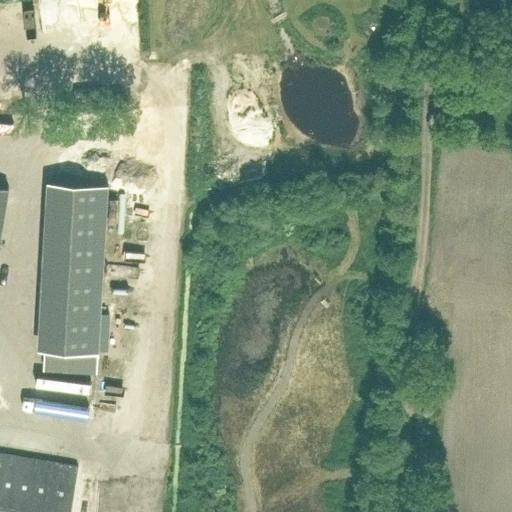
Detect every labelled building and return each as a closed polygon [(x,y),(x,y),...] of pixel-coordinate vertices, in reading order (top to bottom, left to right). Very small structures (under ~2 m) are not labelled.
[(41,40),(38,0),(27,0),(30,41),(41,40)] [(90,0),(91,16),(108,16),(107,0),(90,0)] [(199,24),(209,25),(210,2),(200,2),(199,24)] [(332,79),(356,78),(355,63),(377,61),(377,53),(330,55),(332,79)] [(387,111),(385,100),(355,106),(357,116),(387,111)] [(114,140),(116,188),(139,187),(137,139),(114,140)] [(37,347),(98,351),(108,182),(47,178),(37,347)] [(0,511),(70,511),(78,464),(0,450),(0,511)]
